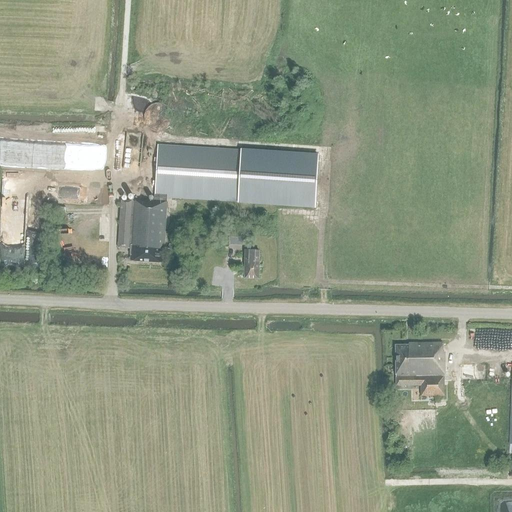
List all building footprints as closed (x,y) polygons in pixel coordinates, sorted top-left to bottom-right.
[(143,116),(143,118),(144,121),(145,123),(146,126),(148,128),(151,130),(154,131),(157,132),(160,132),(163,131),(166,129),(169,127),(170,124),(171,122),(172,119),(172,116),(172,113),(170,111),(169,109),(168,107),(166,106),(163,104),(161,103),(159,103),(156,103),(154,103),(152,104),(150,105),(148,107),(146,109),(145,111),(144,113),(143,116)] [(315,208),(317,156),(240,151),(157,146),(154,201),(144,200),(144,202),(121,201),(118,247),(129,247),(129,254),(130,254),(130,261),(160,263),(160,250),(163,250),(166,197),(237,201),(238,202),(315,208)] [(59,217),(67,216),(66,208),(58,209),(59,217)] [(245,245),(245,233),(229,232),(229,244),(245,245)] [(258,252),(245,252),(244,269),(242,269),(241,277),(244,277),(244,280),(258,281),(258,252)] [(419,396),(444,396),(443,368),(444,354),(442,354),(442,343),(408,343),(408,345),(395,345),(394,368),(395,386),(419,386),(419,396)] [(471,393),(470,396),(469,399),(469,401),(470,404),(472,409),(474,412),(476,414),(478,416),(481,417),(484,418),(487,419),(490,419),(492,418),(495,417),(498,416),(500,414),(502,412),(504,410),(506,404),(506,401),(506,399),(506,396),(505,393),(504,390),(502,388),(500,386),(497,384),(495,383),(492,382),(490,382),(487,382),(484,382),(481,383),(478,384),(476,386),(474,388),(472,390),(471,393)]
